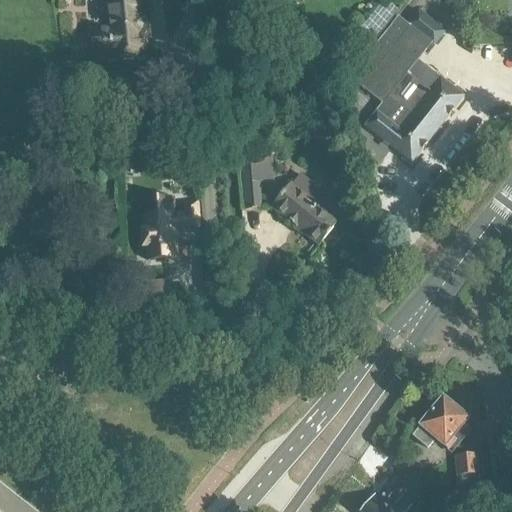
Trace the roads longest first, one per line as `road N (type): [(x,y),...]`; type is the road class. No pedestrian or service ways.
road 1 (unclassified): [(310,308),(87,324),(70,335),(48,371),(33,378),(0,372)]
road 2 (secondary): [(415,300),(237,511)]
road 3 (secondary): [(290,511),(432,312)]
road 4 (unclassified): [(511,453),(491,370),(432,312)]
